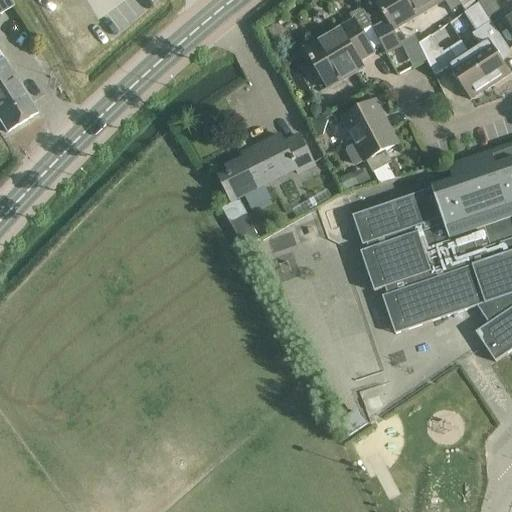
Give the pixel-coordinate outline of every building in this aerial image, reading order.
[(8,0),(0,0),(0,15),(13,8),(8,0)] [(403,46),(394,30),(444,1),(443,0),(379,0),(377,2),(388,20),(373,29),(388,55),(403,46)] [(476,0),(489,19),(501,11),(494,0),(476,0)] [(354,22),(306,50),(328,88),(363,68),(359,61),(372,53),(354,22)] [(491,87),(511,74),(497,53),(507,47),(491,22),(472,34),(479,45),(468,53),(491,87)] [(491,87),(468,53),(457,60),(450,49),(442,54),(431,37),(419,45),(434,75),(448,66),(470,100),(491,87)] [(38,115),(3,60),(0,54),(0,123),(7,134),(38,115)] [(373,173),(391,164),(392,163),(386,151),(398,144),(376,102),(355,112),(352,106),(339,112),(343,119),(356,144),(348,148),(347,152),(353,165),(357,166),(365,161),(367,161),(373,173)] [(300,134),(284,142),(280,136),(251,150),(253,154),(226,168),(230,177),(221,182),(231,202),(297,169),(300,175),(316,167),(300,134)] [(511,145),(447,167),(452,182),(432,189),(432,190),(353,217),(363,246),(367,245),(369,250),(361,253),(374,293),(386,289),(388,296),(382,298),(395,336),(478,308),(489,325),(476,334),(495,363),(511,352),(511,145)] [(398,177),(391,164),(373,173),(378,183),(381,182),(398,177)] [(246,216),(230,225),(245,249),(260,241),(246,216)] [(368,424),(361,414),(342,427),(349,438),(368,424)]
